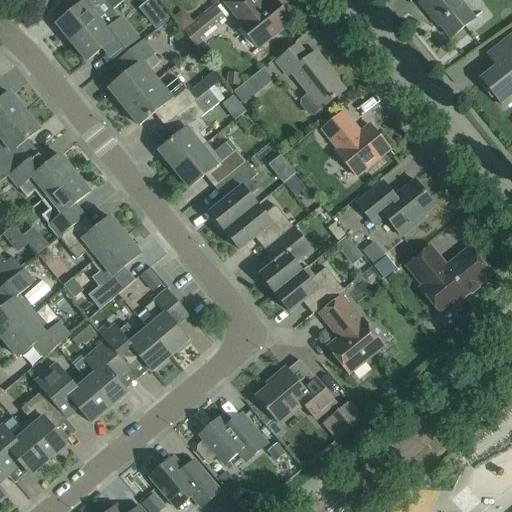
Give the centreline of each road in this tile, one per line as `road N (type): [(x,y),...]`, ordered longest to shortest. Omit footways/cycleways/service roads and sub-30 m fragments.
road 1 (residential): [(53,511),(238,354),(240,317),(0,24)]
road 2 (tertiary): [(511,193),(359,0)]
road 3 (unclassified): [(333,511),(511,357)]
